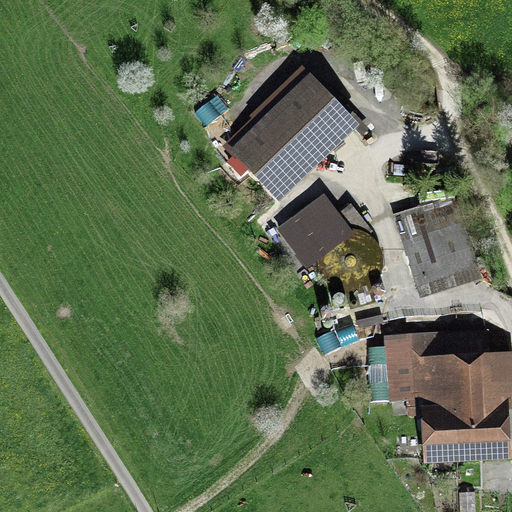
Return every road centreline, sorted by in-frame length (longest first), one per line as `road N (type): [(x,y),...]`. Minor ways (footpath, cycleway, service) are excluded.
road 1 (track): [(369,0),(431,50),(511,267)]
road 2 (track): [(136,511),(0,291)]
